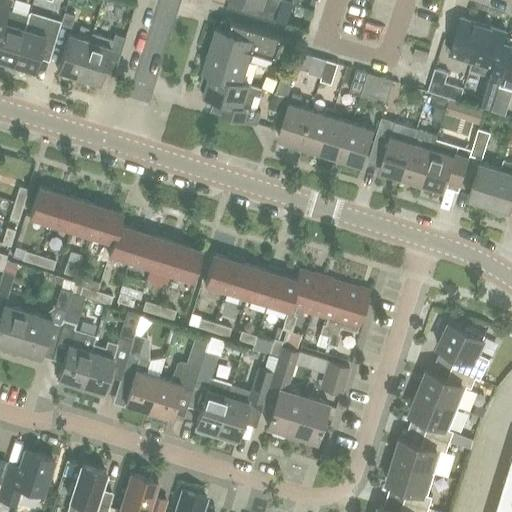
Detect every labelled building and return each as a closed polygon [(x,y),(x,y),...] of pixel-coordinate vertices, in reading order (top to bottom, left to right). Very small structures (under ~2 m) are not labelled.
[(0,0),(0,59),(12,63),(28,15),(27,14),(9,9),(12,0),(0,0)] [(246,12),(275,21),(281,0),(249,0),(250,0),(246,12)] [(60,23),(70,26),(74,14),(63,10),(60,23)] [(34,70),(49,21),(39,18),(40,15),(28,11),(27,14),(28,15),(12,63),(34,70)] [(472,59),(483,23),(461,17),(450,52),(472,59)] [(228,30),(217,26),(210,48),(248,60),(251,50),(254,49),(275,55),(282,34),(232,19),(228,30)] [(483,23),(472,59),(483,63),(480,72),(488,75),(479,104),(492,108),(499,85),(508,57),(509,54),(511,46),(511,44),(511,42),(503,39),(506,30),(483,23)] [(56,68),(78,75),(89,39),(68,32),(56,68)] [(110,46),(89,39),(78,75),(99,82),(109,50),(119,53),(125,36),(114,32),(110,46)] [(511,45),(511,46),(509,54),(508,57),(499,85),(511,89),(511,45)] [(429,51),(415,46),(412,56),(426,60),(429,51)] [(242,81),(242,80),(248,60),(210,48),(203,70),(205,70),(211,72),(211,71),(242,81)] [(308,70),(313,55),(301,51),(296,66),(308,70)] [(331,83),(338,62),(326,59),(320,80),(331,83)] [(427,90),(459,100),(464,87),(445,81),(448,71),(434,67),(427,90)] [(360,95),(368,71),(356,68),(349,91),(360,95)] [(249,83),(242,80),(242,81),(211,71),(211,72),(205,70),(200,85),(206,87),(204,93),(215,97),(212,109),(257,122),(260,110),(242,105),(247,92),(260,96),(263,87),(249,83)] [(300,87),(317,91),(319,79),(302,75),(300,87)] [(386,102),(393,79),(380,75),(373,98),(386,102)] [(287,95),(292,80),(281,77),(276,92),(287,95)] [(278,138),(300,144),(311,108),(299,105),(302,95),(293,92),(278,138)] [(435,105),(432,117),(441,120),(445,108),(435,105)] [(320,151),(334,109),(326,106),(324,112),(311,108),(300,144),(320,151)] [(320,151),(341,157),(352,121),(340,117),(342,111),(334,109),(320,151)] [(381,116),(380,120),(373,143),(386,147),(379,169),(401,176),(412,141),(417,127),(381,116)] [(362,164),(373,128),(352,121),(341,157),(362,164)] [(412,141),(401,176),(422,182),(433,147),(436,137),(438,134),(417,127),(412,141)] [(490,131),(478,127),(471,148),(470,154),(482,157),(490,131)] [(471,148),(436,137),(433,147),(422,182),(444,189),(451,167),(464,171),(470,154),(471,148)] [(511,160),(503,158),(500,167),(489,203),(491,204),(489,208),(506,214),(508,209),(510,210),(511,203),(511,160)] [(468,197),(489,203),(500,167),(479,161),(468,197)] [(14,200),(23,203),(27,188),(19,185),(14,200)] [(29,215),(50,222),(61,188),(53,186),(51,189),(38,185),(29,215)] [(69,191),(61,188),(50,222),(70,228),(80,198),(67,194),(69,191)] [(93,202),(80,198),(70,228),(91,235),(102,201),(94,198),(93,202)] [(23,203),(14,200),(9,216),(18,219),(23,203)] [(110,203),(102,201),(91,235),(111,241),(112,241),(118,222),(122,211),(109,207),(110,203)] [(130,226),(118,222),(112,241),(111,241),(108,252),(129,259),(140,225),(131,223),(130,226)] [(147,228),(140,225),(129,259),(150,266),(160,235),(146,231),(147,228)] [(10,244),(15,229),(6,226),(1,242),(10,244)] [(172,239),(160,235),(150,266),(171,272),(181,238),(173,235),(172,239)] [(189,241),(181,238),(171,272),(191,279),(201,248),(188,244),(189,241)] [(22,258),(37,263),(40,254),(24,249),(22,258)] [(204,282),(224,289),(235,255),(228,253),(226,256),(213,252),(204,282)] [(52,268),(55,259),(40,254),(37,263),(52,268)] [(244,258),(235,255),(224,289),(245,295),(254,265),(242,261),(244,258)] [(78,276),(81,267),(65,262),(62,271),(78,276)] [(245,295),(266,302),(276,268),(269,265),(268,269),(254,265),(245,295)] [(295,307),(311,312),(322,275),(299,267),(296,278),(287,308),(283,321),(293,324),(296,314),(293,314),(295,307)] [(266,302),(287,308),(296,278),(284,274),(285,271),(276,268),(266,302)] [(2,269),(0,276),(0,294),(6,297),(14,272),(2,269)] [(346,282),(322,275),(311,312),(327,317),(324,323),(322,322),(319,332),(328,335),(346,282)] [(346,282),(328,335),(326,342),(336,345),(340,333),(338,332),(340,326),(356,331),(369,289),(346,282)] [(79,294),(84,295),(110,304),(112,295),(81,285),(79,294)] [(54,306),(65,309),(71,291),(71,290),(60,286),(54,306)] [(84,295),(79,294),(71,291),(65,309),(63,318),(76,322),(84,295)] [(132,305),(134,296),(119,291),(116,300),(132,305)] [(142,308),(157,313),(160,304),(145,299),(142,308)] [(0,312),(0,343),(15,348),(27,310),(3,302),(0,312)] [(175,309),(160,304),(157,313),(173,318),(175,309)] [(126,309),(122,321),(136,325),(140,314),(140,313),(126,309)] [(39,355),(51,317),(27,310),(15,348),(39,355)] [(197,325),(212,330),(215,321),(200,317),(197,325)] [(452,366),(476,376),(480,378),(490,358),(477,351),(486,333),(467,324),(465,327),(450,320),(438,346),(458,355),(452,366)] [(231,326),(215,321),(212,330),(228,335),(231,326)] [(58,381),(79,387),(93,342),(95,334),(73,327),(58,376),(59,376),(58,381)] [(254,343),(256,334),(241,329),(238,338),(254,343)] [(124,402),(147,409),(158,375),(164,357),(163,356),(149,358),(140,355),(146,336),(135,332),(135,331),(134,331),(132,337),(131,339),(126,358),(120,375),(116,387),(128,390),(124,402)] [(131,339),(132,337),(119,333),(116,342),(106,339),(104,346),(93,342),(79,387),(100,394),(101,389),(102,390),(113,354),(126,358),(131,339)] [(277,356),(282,340),(273,337),(268,353),(277,356)] [(289,376),(298,350),(281,344),(273,371),(289,376)] [(210,376),(217,354),(204,349),(199,365),(191,389),(205,393),(195,424),(196,424),(194,429),(215,435),(227,394),(231,383),(210,376)] [(340,392),(348,365),(328,359),(325,371),(329,372),(324,387),(340,392)] [(191,389),(199,365),(187,361),(184,369),(175,366),(170,379),(158,375),(147,409),(170,416),(180,385),(191,389)] [(262,401),(271,370),(258,366),(248,397),(262,401)] [(428,369),(419,391),(457,406),(467,385),(471,386),(476,376),(452,366),(448,377),(428,369)] [(286,430),(291,432),(303,394),(278,386),(266,424),(272,426),(270,429),(272,433),(282,435),(285,434),(286,430)] [(449,440),(453,429),(449,427),(457,406),(419,391),(410,412),(430,420),(426,432),(449,440)] [(235,441),(236,437),(237,437),(248,401),(227,394),(215,435),(235,441)] [(303,394),(291,432),(316,440),(328,402),(303,394)] [(258,444),(267,425),(259,421),(250,441),(258,444)] [(394,459),(434,471),(441,449),(445,450),(449,440),(426,432),(422,443),(401,437),(394,459)] [(37,496),(38,491),(42,492),(53,458),(24,449),(12,488),(1,484),(0,488),(0,497),(18,503),(22,491),(37,496)] [(511,511),(511,456),(494,511),(511,511)] [(408,489),(404,499),(428,507),(432,495),(427,493),(434,471),(394,459),(387,482),(408,489)] [(96,501),(105,470),(81,463),(69,499),(70,500),(66,511),(106,511),(108,505),(96,501)] [(161,511),(166,499),(152,495),(157,480),(130,472),(118,511),(161,511)] [(200,511),(206,495),(181,488),(173,511),(200,511)] [(426,511),(428,507),(404,499),(401,511),(380,505),(377,511),(426,511)]
